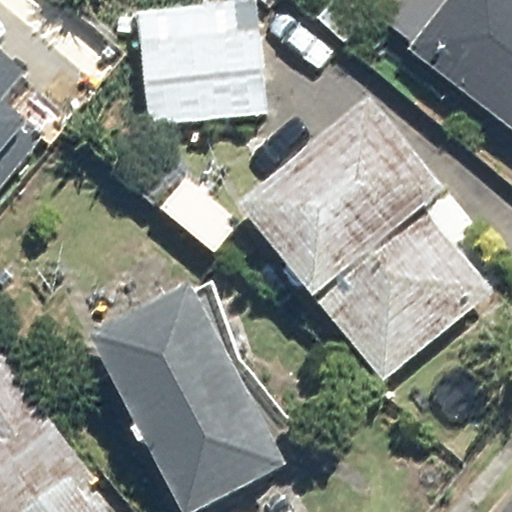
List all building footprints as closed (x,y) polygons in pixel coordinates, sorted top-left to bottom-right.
[(511,0),(336,0),(511,141),(511,0)] [(142,21),(153,127),(254,117),(243,11),(142,21)] [(0,185),(57,118),(15,83),(34,60),(0,31),(0,185)] [(372,111),(233,216),(370,396),(509,291),(372,111)] [(88,359),(166,511),(227,511),(281,485),(191,307),(88,359)] [(0,511),(79,511),(97,500),(0,357),(0,511)]
